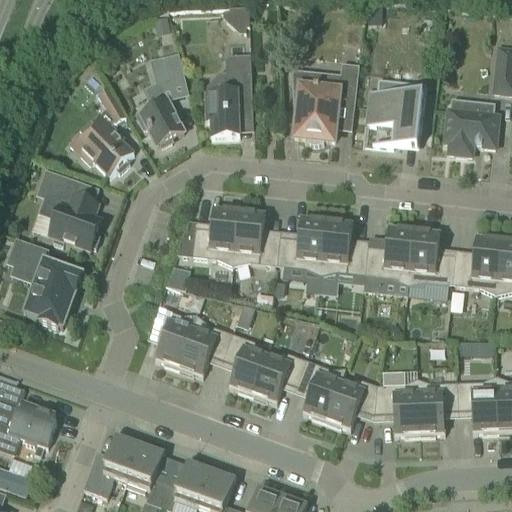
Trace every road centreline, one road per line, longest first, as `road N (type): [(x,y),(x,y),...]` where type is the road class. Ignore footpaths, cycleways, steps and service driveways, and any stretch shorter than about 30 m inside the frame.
road 1 (residential): [(511,207),(365,191),(347,180),(204,169),(145,207),(110,309),(125,341),(104,399)]
road 2 (residential): [(353,511),(319,474),(104,399)]
road 3 (residential): [(511,482),(426,484),(367,511)]
road 4 (secondary): [(0,113),(43,0)]
